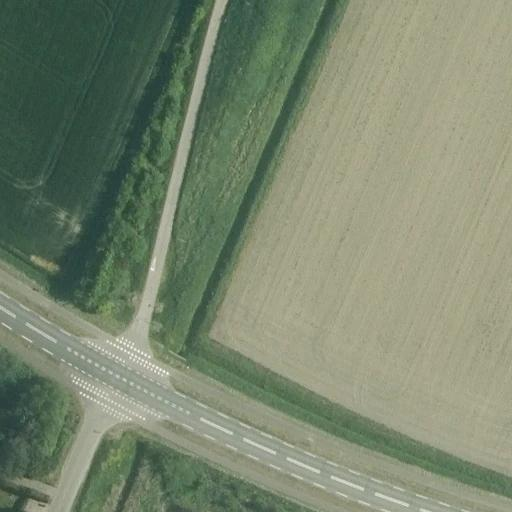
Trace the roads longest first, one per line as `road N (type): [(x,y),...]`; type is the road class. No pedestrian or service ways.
road 1 (unclassified): [(120,379),(221,0)]
road 2 (secondary): [(428,511),(120,379)]
road 3 (unclassified): [(61,511),(120,379)]
road 4 (secondary): [(120,379),(0,308)]
